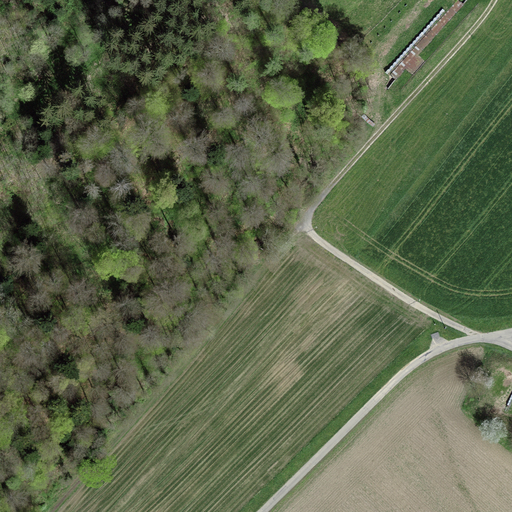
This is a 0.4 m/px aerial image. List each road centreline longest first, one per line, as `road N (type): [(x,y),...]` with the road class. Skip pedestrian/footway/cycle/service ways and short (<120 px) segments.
road 1 (track): [(497,0),(301,225),(446,322),(492,338)]
road 2 (unclassified): [(492,338),(459,341),(412,365),(267,511)]
